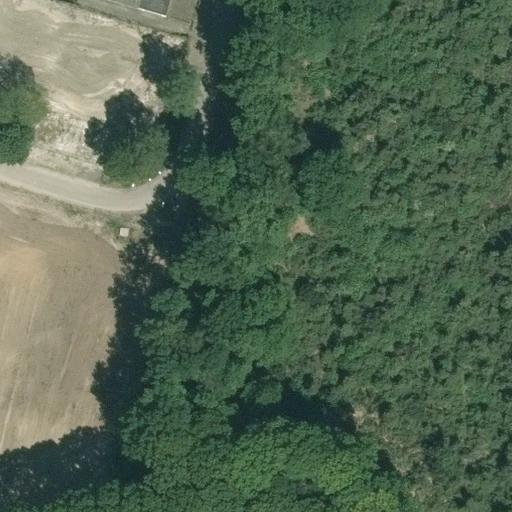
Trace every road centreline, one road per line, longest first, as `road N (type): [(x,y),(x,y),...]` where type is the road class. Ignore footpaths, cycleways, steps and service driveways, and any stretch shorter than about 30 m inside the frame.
road 1 (track): [(377,511),(272,367),(254,319),(194,278),(150,200)]
road 2 (unclassified): [(0,168),(109,201),(150,200),(172,187),(193,151),(233,0)]
